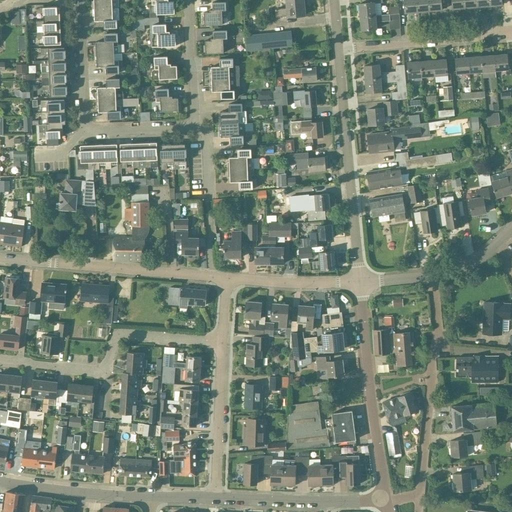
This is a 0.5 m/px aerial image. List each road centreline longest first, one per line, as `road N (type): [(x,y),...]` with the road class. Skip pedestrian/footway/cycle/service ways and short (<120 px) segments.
road 1 (unclassified): [(359,282),(338,49)]
road 2 (residential): [(227,279),(0,258)]
road 3 (residential): [(419,496),(437,333),(432,276)]
road 4 (tertiary): [(385,500),(359,282)]
road 5 (residential): [(338,49),(511,33)]
road 6 (tertiary): [(385,500),(215,499)]
road 7 (residential): [(215,499),(221,343)]
road 8 (tertiary): [(152,497),(0,480)]
road 9 (residential): [(103,371),(118,333),(221,343)]
road 10 (residential): [(82,132),(77,0)]
road 11 (residential): [(359,282),(227,279)]
road 12 (residential): [(194,126),(187,0)]
